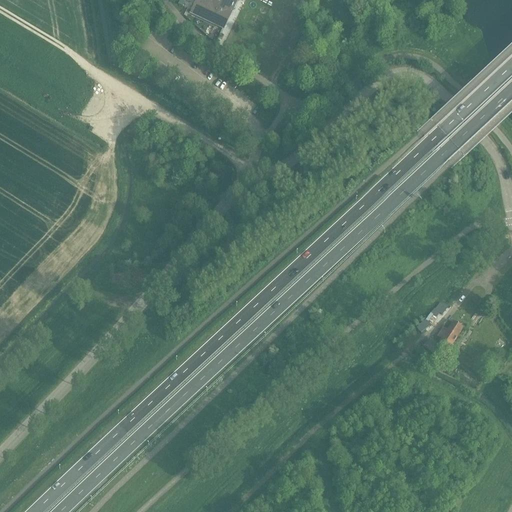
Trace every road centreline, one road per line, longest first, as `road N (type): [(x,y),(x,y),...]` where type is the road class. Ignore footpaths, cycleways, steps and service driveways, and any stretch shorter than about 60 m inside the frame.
road 1 (primary): [(511,68),(34,511)]
road 2 (primary): [(61,511),(511,91)]
road 3 (unclassified): [(0,459),(247,170)]
road 4 (unclassified): [(247,170),(280,168),(377,81),(412,72),(434,84),(500,162),(511,212)]
road 5 (unknown): [(511,141),(424,54),(381,55),(330,92),(308,97),(217,51)]
road 6 (unclassified): [(247,170),(94,70)]
road 7 (track): [(232,511),(323,421)]
